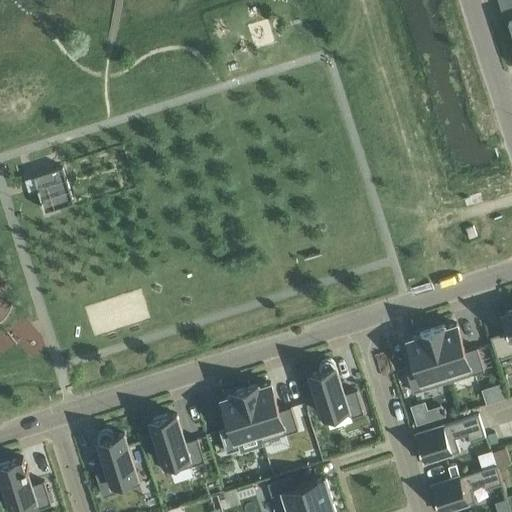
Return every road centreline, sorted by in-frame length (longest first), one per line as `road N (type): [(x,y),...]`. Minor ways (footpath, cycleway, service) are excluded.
road 1 (unclassified): [(51,417),(360,319)]
road 2 (residential): [(360,319),(421,511)]
road 3 (unclassified): [(360,319),(511,270)]
